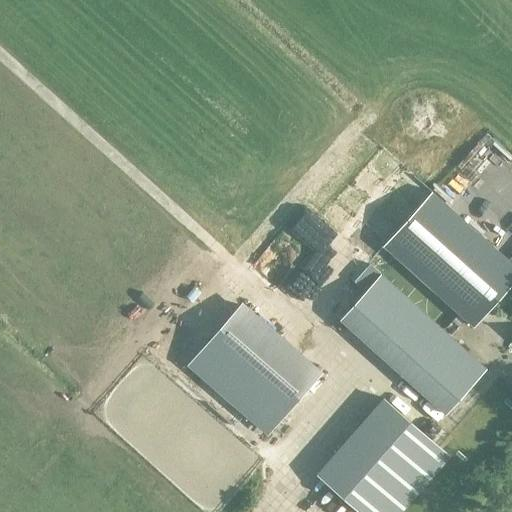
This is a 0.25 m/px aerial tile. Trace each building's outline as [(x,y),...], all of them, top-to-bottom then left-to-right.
[(385,247),(473,326),(511,282),(511,261),(433,192),(385,247)] [(359,294),(382,269),(373,261),(350,285),(359,294)] [(381,274),(341,319),(445,413),(486,368),(381,274)] [(241,305),(191,362),(269,431),(319,374),(241,305)] [(383,397),(317,473),(361,511),(400,511),(449,456),(383,397)]
